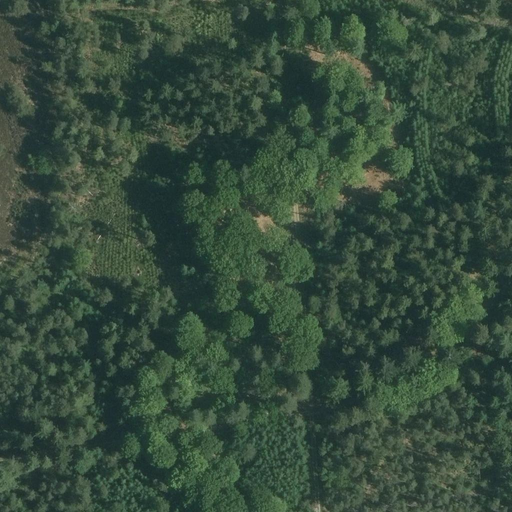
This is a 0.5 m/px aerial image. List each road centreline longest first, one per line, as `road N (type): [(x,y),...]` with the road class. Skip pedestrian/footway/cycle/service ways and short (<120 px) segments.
road 1 (track): [(0,461),(308,418),(378,396),(424,370),(511,283)]
road 2 (track): [(281,0),(316,511)]
road 3 (unknown): [(511,470),(485,495),(386,511)]
